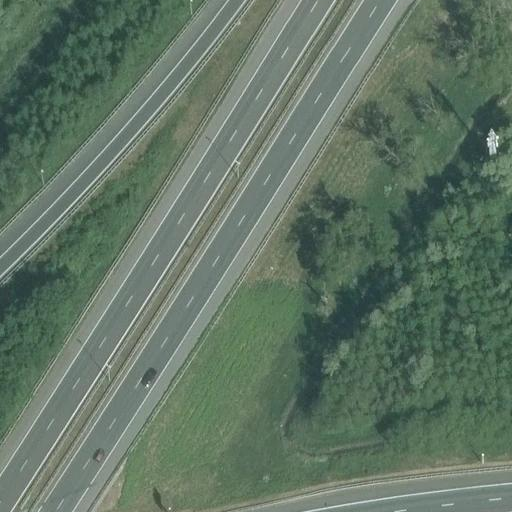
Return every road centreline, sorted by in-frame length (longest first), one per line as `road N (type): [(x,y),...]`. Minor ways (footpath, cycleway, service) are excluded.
road 1 (motorway): [(57,511),(386,0)]
road 2 (motorway): [(313,0),(0,504)]
road 3 (motorway): [(239,0),(99,170),(0,269)]
